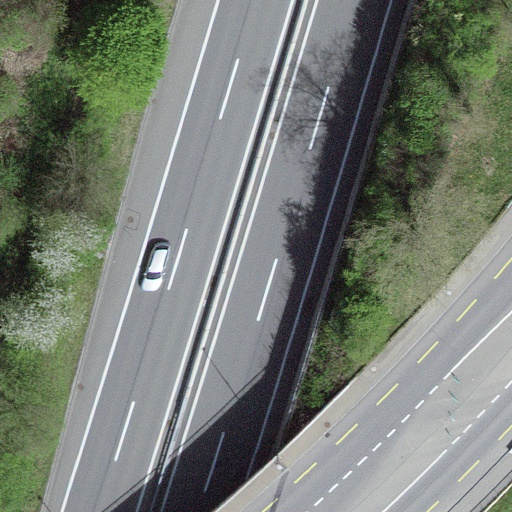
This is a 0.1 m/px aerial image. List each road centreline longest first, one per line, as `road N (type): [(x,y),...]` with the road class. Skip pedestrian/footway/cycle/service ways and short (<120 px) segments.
road 1 (motorway): [(255,0),(98,511)]
road 2 (motorway): [(198,511),(354,0)]
road 3 (primary): [(347,511),(511,347)]
